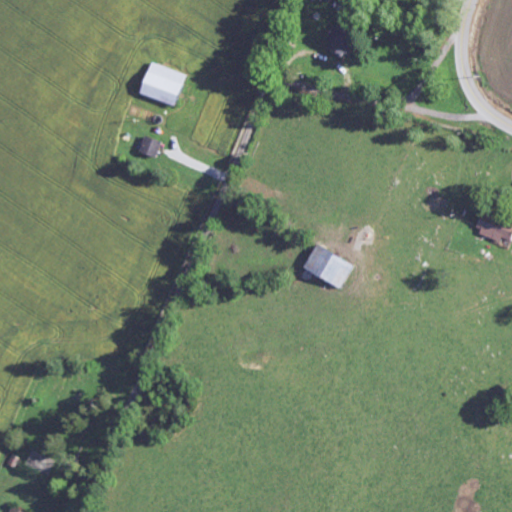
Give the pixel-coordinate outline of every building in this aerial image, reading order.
[(327,45),(348,60),(360,42),(338,28),(327,45)] [(145,97),(181,107),(190,75),(154,65),(145,97)] [(142,153),(159,160),(165,143),(148,137),(142,153)] [(479,236),(504,242),(505,239),(511,241),(511,222),(484,215),(479,236)] [(307,268),(343,290),(357,266),(321,245),(307,268)]
